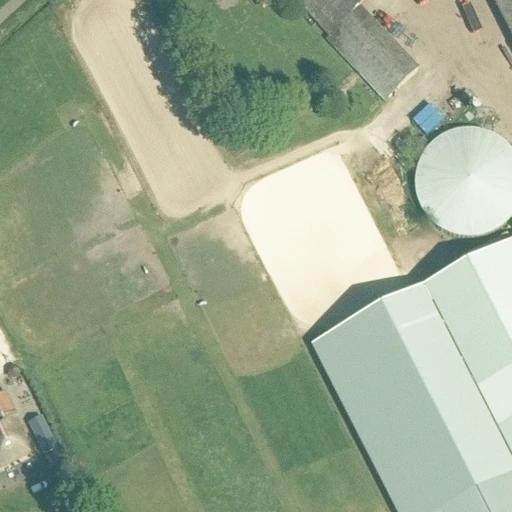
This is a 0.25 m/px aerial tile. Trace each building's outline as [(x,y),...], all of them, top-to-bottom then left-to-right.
[(290,0),(328,41),(326,43),(385,106),(418,76),(361,14),(375,0),(290,0)] [(511,0),(491,0),(511,42),(511,0)] [(416,176),(414,189),(416,202),(421,214),(428,225),(438,234),(450,240),(462,243),(476,243),(488,240),(500,234),(510,225),(511,222),(511,155),(510,153),(500,144),(488,138),(476,135),(462,135),(450,138),(438,144),(428,153),(421,164),(416,176)] [(511,248),(421,295),(311,351),(393,511),(454,511),(511,482),(511,248)] [(0,473),(35,456),(5,396),(0,398),(0,473)] [(28,427),(43,459),(57,452),(41,421),(28,427)] [(43,464),(47,473),(60,467),(56,458),(43,464)] [(511,511),(511,482),(454,511),(511,511)] [(77,504),(71,491),(58,497),(64,510),(77,504)]
